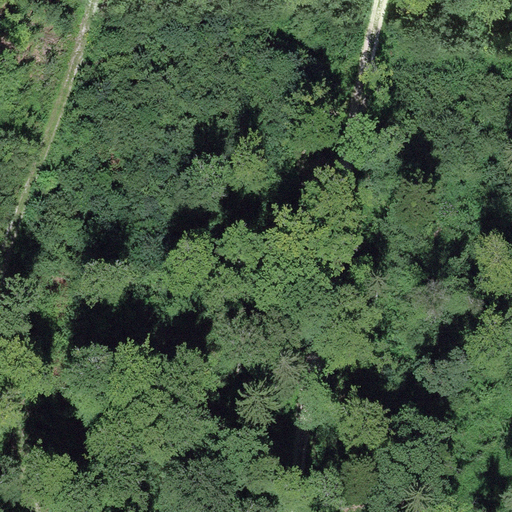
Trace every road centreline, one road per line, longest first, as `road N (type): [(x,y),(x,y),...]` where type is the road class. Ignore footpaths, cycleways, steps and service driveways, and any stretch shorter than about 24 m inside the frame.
road 1 (track): [(304,511),(303,427),(385,0)]
road 2 (track): [(0,283),(95,0)]
road 3 (track): [(35,511),(0,377)]
